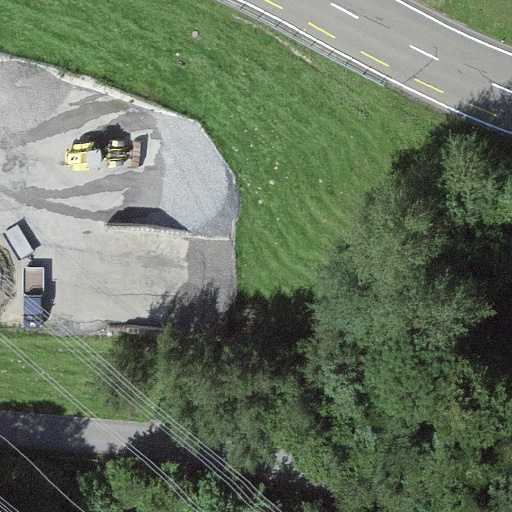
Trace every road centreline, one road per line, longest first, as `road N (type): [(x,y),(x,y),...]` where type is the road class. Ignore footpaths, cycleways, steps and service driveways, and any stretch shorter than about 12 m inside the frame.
road 1 (unclassified): [(0,445),(325,491),(409,511)]
road 2 (secondary): [(511,88),(442,62),(324,0)]
